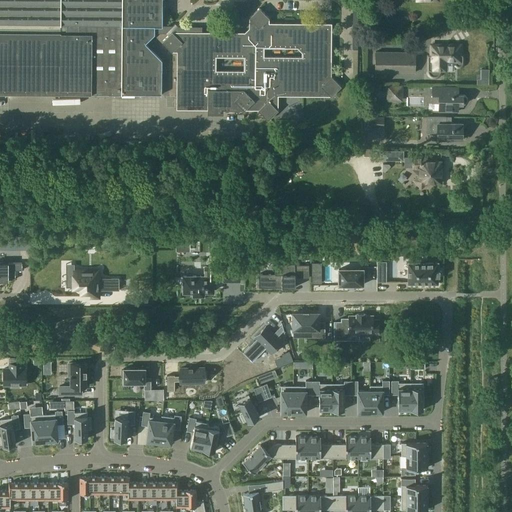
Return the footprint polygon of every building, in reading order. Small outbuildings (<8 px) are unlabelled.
[(0,0),(0,92),(108,94),(109,94),(122,94),(125,94),(138,94),(162,94),(162,60),(145,43),(155,34),(155,26),(162,26),(162,0),(0,0)] [(332,23),(269,23),(269,18),(259,8),(249,18),(249,28),(245,32),(172,31),(162,41),(172,52),(177,52),(176,109),(258,110),(268,120),(278,110),(278,96),(331,96),(341,86),(331,76),(332,23)] [(428,55),(428,70),(428,74),(431,76),(434,77),(437,76),(440,74),(440,70),(440,66),(446,66),(446,61),(454,61),(454,63),(456,65),(458,67),(460,67),(462,65),(463,63),(463,56),(463,55),(461,53),(461,47),(444,47),(444,45),(431,45),(431,55),(428,55)] [(375,52),(375,72),(415,72),(415,52),(375,52)] [(488,81),(488,70),(480,70),(480,80),(488,81)] [(385,86),(385,102),(402,102),(401,86),(385,86)] [(464,95),(463,95),(448,95),(448,87),(432,87),(432,102),(439,102),(439,111),(458,111),(458,104),(463,104),(464,104),(465,103),(466,103),(466,102),(467,102),(467,101),(467,100),(467,99),(467,98),(466,97),(466,96),(465,96),(465,95),(464,95)] [(371,117),(371,127),(380,127),(381,117),(371,117)] [(445,140),(444,140),(444,141),(453,141),(453,140),(453,139),(462,139),(462,136),(464,136),(464,138),(464,137),(464,136),(465,134),(466,132),(466,130),(465,129),(464,127),(464,125),(464,127),(463,127),(463,124),(447,123),(447,117),(427,117),(427,132),(437,132),(437,139),(445,139),(445,140)] [(377,158),(377,149),(364,149),(364,158),(377,158)] [(425,158),(413,158),(413,167),(417,168),(417,172),(420,174),(414,180),(421,187),(427,182),(429,183),(432,183),(434,182),(441,182),(441,161),(437,161),(435,160),(429,159),(428,160),(428,161),(425,161),(425,158)] [(135,197),(131,197),(125,196),(125,200),(107,200),(107,215),(128,215),(128,213),(139,213),(139,210),(145,210),(145,213),(150,213),(172,213),(172,197),(150,197),(150,191),(135,191),(135,197)] [(10,238),(10,248),(22,248),(22,238),(10,238)] [(0,262),(0,280),(9,281),(9,279),(15,279),(15,270),(22,270),(22,263),(0,262)] [(408,262),(408,283),(438,283),(438,276),(439,276),(439,270),(438,270),(438,262),(408,262)] [(261,274),(261,287),(284,287),(288,287),(296,287),(297,287),(297,278),(305,278),(305,265),(297,265),(297,263),(284,263),(284,274),(277,274),(261,274)] [(184,276),(184,291),(193,291),(193,295),(203,295),(203,291),(213,291),(213,281),(215,281),(223,281),(239,281),(239,266),(223,266),(223,267),(215,267),(215,266),(205,266),(205,276),(184,276)] [(339,269),(339,285),(363,285),(363,278),(363,269),(362,269),(339,269)] [(70,275),(70,287),(82,287),(82,292),(90,292),(90,297),(98,297),(98,270),(74,270),(74,275),(70,275)] [(386,281),(386,271),(377,271),(377,281),(386,281)] [(111,278),(111,290),(119,290),(119,278),(111,278)] [(310,329),(310,337),(325,337),(325,321),(319,321),(319,312),(309,312),(303,312),(293,312),(293,329),(310,329)] [(365,314),(357,314),(357,316),(349,316),(349,318),(349,332),(350,332),(378,332),(378,320),(373,320),(373,316),(365,316),(365,314)] [(257,338),(243,352),(252,362),(266,348),(271,353),(282,342),(266,326),(255,337),(257,338)] [(283,356),(286,364),(293,361),(289,351),(282,354),(283,356)] [(20,387),(20,384),(26,384),(26,381),(26,368),(23,368),(23,357),(10,357),(10,364),(11,364),(11,368),(4,368),(4,384),(11,384),(11,387),(20,387)] [(43,366),(51,366),(51,358),(43,358),(43,366)] [(86,387),(86,375),(87,375),(87,369),(86,369),(86,363),(82,363),(69,363),(69,375),(71,375),(71,386),(59,386),(59,394),(82,394),(82,387),(86,387)] [(144,389),(151,389),(151,377),(145,377),(145,368),(137,368),(132,368),(124,368),(124,370),(122,370),(122,378),(124,378),(124,382),(144,382),(144,389)] [(180,368),(180,384),(195,384),(195,382),(204,382),(204,384),(204,368),(180,368)] [(293,385),(293,412),(306,412),(306,394),(313,394),(313,380),(306,380),(306,385),(293,385)] [(313,380),(313,394),(319,394),(319,409),(332,409),(332,383),(319,383),(319,380),(313,380)] [(332,409),(332,410),(344,410),(344,394),(351,394),(351,380),(344,380),(344,383),(332,383),(332,409)] [(351,380),(351,394),(358,394),(358,412),(370,412),(370,385),(370,390),(358,390),(358,380),(351,380)] [(370,385),(370,412),(383,412),(383,394),(389,394),(389,380),(382,380),(382,385),(370,385)] [(391,380),(391,394),(398,394),(398,409),(411,409),(411,383),(398,383),(398,380),(391,380)] [(411,383),(411,409),(411,410),(423,410),(423,382),(411,383)] [(267,383),(260,385),(265,398),(272,396),(267,383)] [(260,385),(254,388),(259,401),(265,398),(260,385)] [(281,385),(281,412),(293,412),(293,385),(281,385)] [(249,394),(237,400),(243,413),(240,414),(244,422),(247,420),(248,422),(259,416),(249,394)] [(74,409),(68,410),(68,424),(75,423),(75,439),(88,438),(88,426),(91,426),(91,417),(87,418),(87,412),(75,412),(74,409)] [(55,413),(43,414),(45,441),(58,440),(56,424),(63,424),(62,410),(55,411),(55,413)] [(111,428),(111,436),(114,437),(114,439),(127,439),(128,424),(134,424),(135,410),(128,410),(128,417),(115,417),(115,428),(111,428)] [(143,411),(141,424),(148,425),(146,441),(159,442),(162,415),(161,418),(150,416),(150,411),(143,411)] [(31,413),(24,413),(25,427),(32,427),(33,442),(45,441),(43,414),(31,415),(31,413)] [(0,425),(1,436),(0,435),(0,444),(3,444),(3,446),(16,444),(14,429),(20,428),(18,414),(11,415),(12,417),(0,419),(0,425)] [(162,415),(159,442),(171,444),(173,428),(180,429),(181,415),(175,414),(174,417),(162,415)] [(190,417),(187,430),(193,432),(190,447),(203,449),(208,423),(196,420),(196,418),(190,417)] [(229,420),(223,422),(227,436),(234,434),(229,420)] [(203,449),(215,452),(220,427),(208,425),(208,423),(203,449)] [(283,443),(283,457),(296,457),(296,458),(308,458),(308,436),(296,436),(296,443),(283,443)] [(308,436),(308,458),(321,458),(333,458),(333,443),(321,443),(321,436),(308,436)] [(333,443),(333,458),(346,458),(358,458),(358,436),(346,436),(346,443),(333,443)] [(358,436),(358,458),(371,458),(383,458),(383,443),(371,443),(371,436),(358,436)] [(261,444),(243,462),(254,473),(271,456),(273,457),(283,457),(283,443),(274,443),(267,450),(261,444)] [(401,443),(401,455),(427,455),(427,443),(401,443)] [(401,467),(401,474),(415,474),(415,468),(427,468),(427,455),(401,455),(401,456),(406,456),(406,467),(401,467)] [(90,493),(90,477),(80,476),(80,493),(90,493)] [(109,477),(109,493),(119,493),(119,476),(109,477)] [(119,476),(119,493),(128,493),(128,498),(129,498),(129,476),(119,476)] [(129,476),(129,498),(138,498),(138,482),(129,482),(129,476)] [(90,477),(90,493),(100,493),(100,477),(90,477)] [(100,477),(100,493),(109,493),(109,477),(100,477)] [(401,478),(401,497),(427,497),(427,485),(415,485),(415,478),(401,478)] [(283,480),(265,482),(267,490),(267,491),(283,488),(283,480)] [(9,482),(9,490),(1,490),(1,507),(10,507),(10,482),(9,482)] [(20,482),(10,482),(10,507),(11,507),(11,499),(20,499),(20,482)] [(29,499),(29,482),(20,482),(20,499),(29,499)] [(29,499),(39,499),(39,482),(29,482),(29,499)] [(39,482),(39,499),(49,499),(49,482),(39,482)] [(49,482),(49,499),(58,499),(58,482),(49,482)] [(58,499),(68,499),(68,482),(58,482),(58,499)] [(138,482),(138,498),(148,498),(148,482),(138,482)] [(148,482),(148,498),(157,498),(157,482),(148,482)] [(157,482),(157,498),(167,498),(167,482),(157,482)] [(167,482),(167,498),(176,498),(176,506),(177,506),(177,482),(167,482)] [(177,482),(177,506),(186,506),(186,490),(178,490),(178,482),(177,482)] [(186,490),(186,506),(195,506),(195,511),(205,511),(203,500),(196,500),(196,490),(186,490)] [(249,492),(243,493),(245,511),(261,511),(259,492),(258,491),(249,492)] [(283,495),(283,509),(296,509),(295,511),(308,511),(308,495),(296,495),(283,495)] [(308,495),(308,511),(320,511),(321,509),(333,509),(333,495),(321,495),(308,495)] [(333,495),(333,509),(346,509),(345,511),(358,511),(358,495),(346,495),(333,495)] [(358,495),(358,511),(370,511),(371,509),(383,509),(383,495),(371,495),(358,495)] [(401,497),(401,509),(427,510),(427,497),(401,497)]
